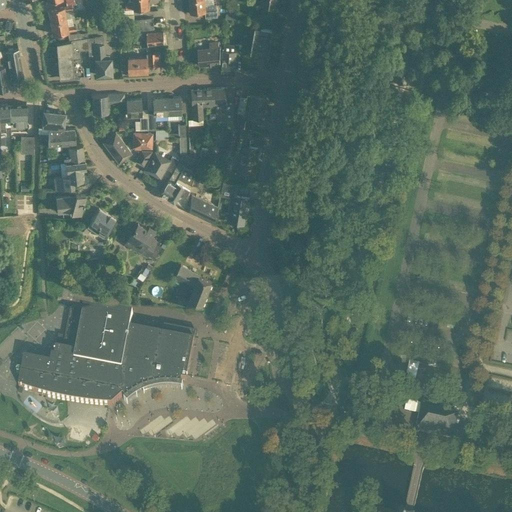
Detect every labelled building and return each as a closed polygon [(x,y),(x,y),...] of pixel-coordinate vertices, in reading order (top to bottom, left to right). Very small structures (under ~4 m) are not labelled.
[(126,9),(140,8),(150,7),(149,0),(133,0),(134,2),(126,3),(126,9)] [(206,0),(189,0),(191,11),(205,10),(206,17),(218,16),(217,3),(206,4),(206,0)] [(72,4),(58,7),(48,8),(50,21),(66,18),(74,17),(73,9),(72,4)] [(134,12),(126,13),(126,14),(119,14),(120,22),(134,20),(136,32),(147,31),(148,44),(165,42),(164,29),(154,30),(153,17),(135,19),(134,12)] [(67,26),(66,18),(50,21),(52,33),(76,29),(75,24),(67,26)] [(6,20),(4,26),(11,28),(13,22),(6,20)] [(254,25),(252,42),(250,52),(268,55),(271,37),(272,37),(272,35),(271,35),(272,29),(254,25)] [(68,34),(69,40),(81,38),(80,33),(80,32),(68,34)] [(88,48),(94,48),(95,64),(96,74),(112,73),(111,56),(105,56),(103,35),(88,37),(88,48)] [(84,75),(83,65),(80,65),(79,49),(88,48),(88,37),(81,38),(69,40),(68,40),(56,42),(57,46),(59,77),(84,75)] [(220,60),(221,50),(221,46),(218,46),(218,41),(209,41),(210,47),(198,48),(199,65),(215,63),(214,61),(220,60)] [(235,74),(235,64),(236,64),(237,51),(239,51),(239,44),(224,43),(224,50),(222,50),(221,73),(235,74)] [(24,78),(18,47),(6,49),(7,52),(7,56),(10,75),(12,80),(24,78)] [(129,56),(129,62),(130,72),(148,71),(148,65),(154,65),(161,65),(160,51),(147,52),(147,55),(129,56)] [(7,56),(7,52),(1,53),(1,56),(0,56),(0,90),(8,89),(6,75),(10,75),(7,56)] [(397,73),(396,79),(399,84),(405,85),(409,82),(411,77),(408,71),(402,70),(397,73)] [(224,87),(205,88),(206,102),(206,108),(215,107),(215,112),(219,115),(224,114),(224,119),(232,119),(231,103),(224,103),(224,97),(224,87)] [(191,89),(193,119),(204,118),(203,108),(206,108),(206,102),(205,88),(191,89)] [(92,112),(102,111),(109,111),(108,103),(124,102),(124,92),(91,94),(92,112)] [(238,105),(237,111),(244,113),(247,96),(240,95),(238,105)] [(252,95),(248,117),(262,119),(266,98),(252,95)] [(156,119),(155,113),(167,113),(167,96),(153,97),(153,108),(147,109),(148,129),(155,128),(154,119),(156,119)] [(181,112),(180,101),(180,96),(167,96),(167,113),(181,112)] [(148,129),(147,109),(147,108),(141,108),(140,98),(126,98),(127,115),(139,114),(140,120),(140,129),(148,129)] [(23,125),(27,125),(26,102),(9,103),(9,118),(13,118),(13,125),(19,125),(19,127),(23,127),(23,125)] [(0,131),(6,131),(5,125),(10,125),(9,118),(9,103),(0,103),(0,131)] [(55,144),(61,144),(60,128),(63,129),(64,128),(65,112),(64,111),(43,109),(43,113),(42,118),(41,127),(49,128),(48,145),(55,144)] [(238,128),(248,129),(249,120),(240,119),(238,128)] [(178,132),(168,132),(168,137),(179,136),(185,136),(186,136),(185,123),(178,123),(178,132)] [(61,144),(66,143),(76,142),(74,127),(64,128),(63,129),(60,128),(61,144)] [(235,148),(237,136),(238,128),(227,127),(224,146),(235,148)] [(237,136),(250,138),(252,130),(248,129),(238,128),(237,136)] [(168,137),(168,132),(168,129),(159,129),(159,138),(168,137)] [(118,162),(126,156),(132,152),(116,131),(103,141),(118,162)] [(133,131),(133,147),(135,147),(135,150),(141,150),(141,147),(152,147),(153,131),(133,131)] [(20,152),(24,152),(34,153),(34,135),(24,135),(21,135),(20,152)] [(82,144),(72,145),(68,146),(69,153),(47,155),(48,162),(65,161),(70,160),(84,158),(82,144)] [(240,144),(236,172),(253,175),(258,147),(240,144)] [(143,165),(148,156),(153,150),(142,150),(140,152),(136,160),(143,165)] [(170,160),(154,151),(145,169),(160,177),(165,167),(171,170),(178,159),(172,156),(170,160)] [(55,189),(64,188),(74,187),(73,179),(84,178),(82,167),(85,167),(84,158),(70,160),(65,161),(66,169),(68,169),(68,174),(47,176),(48,183),(54,182),(55,189)] [(194,173),(177,163),(159,192),(183,206),(188,198),(191,184),(194,173)] [(222,182),(221,190),(234,192),(235,185),(222,182)] [(57,211),(69,210),(80,213),(85,195),(76,192),(75,193),(55,196),(57,211)] [(214,222),(216,213),(218,205),(191,193),(188,210),(214,222)] [(249,198),(231,195),(227,220),(243,223),(246,206),(248,206),(249,198)] [(99,207),(87,225),(103,236),(115,218),(99,207)] [(138,223),(125,242),(147,255),(155,242),(156,240),(150,236),(154,230),(153,229),(152,232),(138,223)] [(187,303),(187,304),(200,310),(212,280),(200,275),(200,274),(181,264),(173,278),(180,282),(177,288),(176,294),(179,295),(178,301),(187,303)] [(146,276),(140,272),(137,277),(143,280),(146,276)] [(67,401),(75,403),(76,403),(89,405),(91,405),(103,406),(105,406),(111,406),(112,407),(122,398),(123,397),(126,399),(136,392),(136,393),(141,390),(152,386),(166,383),(181,385),(182,381),(184,381),(184,382),(187,382),(188,377),(188,376),(195,339),(195,338),(196,333),(183,330),(182,330),(164,326),(163,336),(130,329),(133,315),(88,306),(88,305),(73,302),(66,338),(59,337),(57,345),(64,347),(63,351),(56,350),(57,348),(57,347),(55,357),(58,358),(56,365),(25,359),(22,372),(22,374),(19,388),(33,393),(34,393),(46,396),(46,397),(48,397),(51,398),(60,400),(62,400),(67,401)] [(458,416),(422,408),(417,431),(453,439),(458,416)]
